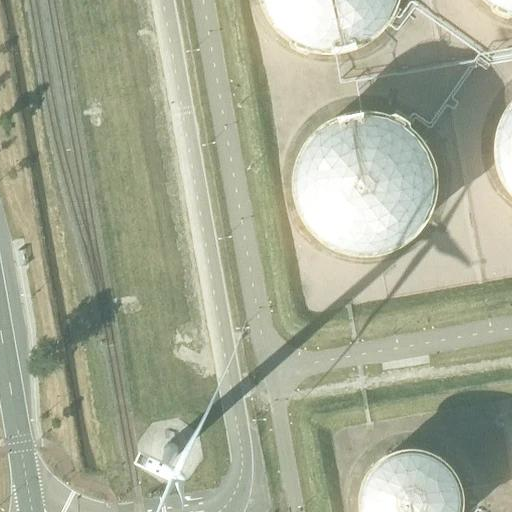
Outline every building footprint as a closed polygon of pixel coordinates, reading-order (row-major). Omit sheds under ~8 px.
[(267,0),(277,18),(289,29),(310,41),(346,43),(368,35),(387,19),(397,2),(397,0),(267,0)] [(511,0),(490,0),(508,9),(511,8),(511,0)] [(511,101),(509,104),(498,126),(496,142),(499,166),(511,188),(511,101)] [(377,111),(347,112),(325,122),(308,139),(297,162),(295,184),(300,208),(314,228),(324,237),(346,248),(377,249),(400,241),(419,225),(433,196),(435,172),(428,149),(419,135),(400,119),(377,111)] [(437,451),(413,444),(395,447),(380,456),(367,473),(362,490),(364,507),(365,511),(458,511),(461,506),(462,488),(459,476),(450,462),(437,451)]
